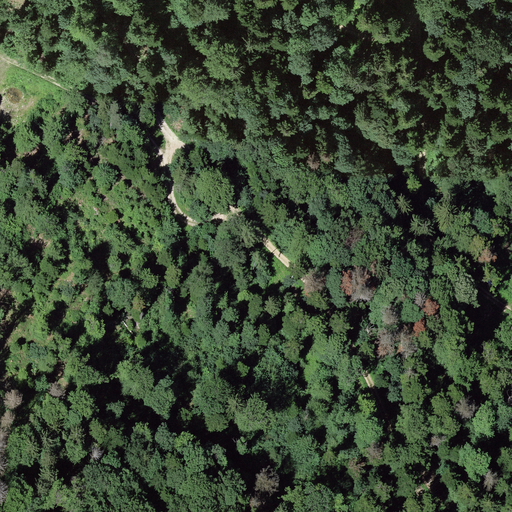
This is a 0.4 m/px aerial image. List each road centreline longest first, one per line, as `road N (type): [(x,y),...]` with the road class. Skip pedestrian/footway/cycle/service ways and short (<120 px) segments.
road 1 (track): [(239,212),(359,349),(437,511)]
road 2 (track): [(511,313),(437,252),(420,201),(418,0)]
road 3 (track): [(166,155),(178,142),(239,212),(216,224),(179,216),(165,172)]
road 4 (track): [(166,155),(88,97),(0,49)]
road 5 (track): [(96,0),(178,142)]
road 6 (track): [(418,0),(406,24),(375,31),(315,0)]
